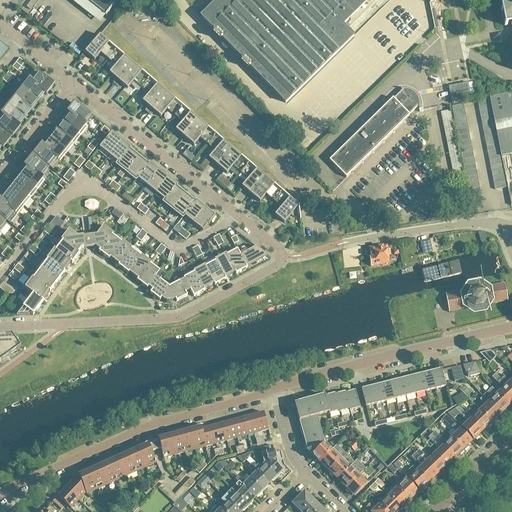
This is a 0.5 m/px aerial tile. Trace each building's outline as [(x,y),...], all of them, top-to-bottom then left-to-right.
[(68,0),(70,1),(76,0),(75,0),(86,0),(106,15),(105,16),(106,17),(119,0),(68,0)] [(217,0),(200,17),(214,32),(212,34),(219,41),(221,38),(242,60),(240,62),(247,69),(249,67),(276,95),(281,100),(285,103),(353,37),(343,26),(369,0),(217,0)] [(511,0),(499,0),(505,26),(511,24),(511,0)] [(108,59),(116,49),(99,35),(85,52),(87,54),(94,60),(100,53),(107,59),(108,59)] [(67,53),(78,58),(81,51),(70,46),(67,53)] [(118,81),(133,64),(133,63),(116,49),(108,59),(108,60),(109,60),(115,66),(109,73),(118,81)] [(21,67),(24,63),(19,59),(19,58),(16,63),(21,67)] [(149,78),(133,64),(118,81),(127,88),(134,81),(140,87),(141,88),(149,78)] [(53,86),(34,70),(27,79),(46,95),(53,86)] [(14,76),(8,72),(5,76),(10,80),(14,76)] [(96,73),(94,82),(104,84),(106,75),(96,73)] [(7,84),(10,80),(5,76),(2,80),(7,84)] [(166,92),(149,78),(141,88),(142,88),(149,94),(142,101),(148,107),(151,109),(166,92)] [(46,95),(27,79),(27,80),(29,81),(22,89),(37,101),(44,93),(46,95)] [(107,81),(100,90),(105,94),(113,86),(107,81)] [(471,100),(470,93),(456,95),(456,93),(469,91),(467,83),(448,87),(452,104),(471,100)] [(31,110),(37,101),(22,89),(15,98),(31,110)] [(388,136),(398,126),(399,126),(409,116),(410,115),(409,115),(418,106),(418,107),(418,108),(419,108),(419,107),(419,105),(419,104),(419,102),(419,101),(418,99),(417,98),(417,97),(416,95),(414,93),(413,92),(412,92),(411,91),(410,90),(409,90),(408,90),(406,89),(404,89),(403,89),(401,89),(401,90),(403,90),(393,99),(393,98),(392,99),(382,109),(381,109),(382,109),(372,119),(371,119),(371,120),(361,129),(361,130),(351,140),(351,139),(350,140),(340,150),(330,160),(329,161),(330,161),(345,177),(346,178),(347,177),(346,177),(356,167),(357,167),(367,157),(377,147),(378,146),(388,137),(388,136)] [(182,106),(166,92),(151,109),(152,109),(151,109),(154,112),(160,117),(167,109),(174,115),(173,116),(174,116),(182,106)] [(511,93),(489,98),(500,152),(511,206),(511,165),(510,155),(511,154),(511,93)] [(31,110),(15,98),(9,106),(24,118),(31,110)] [(478,101),(479,107),(490,105),(489,99),(478,101)] [(92,117),(75,103),(68,112),(87,128),(87,127),(86,126),(92,117)] [(464,110),(463,104),(452,106),(453,112),(464,110)] [(491,111),(490,105),(479,107),(480,113),(491,111)] [(24,118),(9,106),(2,114),(19,128),(17,126),(24,118)] [(184,137),(199,120),(182,106),(174,116),(175,117),(175,116),(182,122),(175,130),(184,137)] [(450,110),(441,112),(451,162),(452,167),(461,166),(450,110)] [(465,116),(464,110),(453,112),(454,118),(465,116)] [(492,117),(491,111),(480,113),(481,119),(492,117)] [(87,128),(68,112),(70,114),(63,122),(80,136),(87,128)] [(19,128),(2,114),(0,116),(0,127),(12,137),(19,128)] [(466,122),(465,116),(454,118),(455,124),(466,122)] [(494,123),(492,117),(481,119),(482,125),(494,123)] [(216,135),(199,121),(199,120),(184,137),(185,138),(193,145),(200,138),(207,144),(216,135)] [(80,136),(63,122),(56,131),(74,144),(72,142),(78,135),(80,136)] [(468,128),(466,122),(455,124),(456,130),(468,128)] [(495,128),(494,123),(482,125),(483,131),(495,128)] [(106,135),(109,131),(104,127),(101,131),(106,135)] [(469,134),(468,128),(456,130),(457,136),(469,134)] [(496,134),(495,128),(483,131),(485,137),(496,134)] [(0,145),(3,148),(10,139),(0,131),(0,145)] [(74,144),(56,131),(50,139),(67,153),(74,144)] [(109,156),(121,140),(111,133),(99,148),(109,156)] [(470,139),(469,134),(457,136),(459,142),(470,139)] [(497,140),(496,134),(485,137),(486,142),(497,140)] [(217,166),(232,149),(216,135),(207,144),(208,145),(215,151),(208,158),(217,166)] [(67,153),(50,139),(43,147),(41,145),(41,146),(60,161),(67,153)] [(471,145),(470,139),(459,142),(460,147),(471,145)] [(93,140),(90,144),(95,148),(98,144),(93,140)] [(117,165),(130,148),(121,140),(109,156),(118,163),(116,165),(117,165)] [(498,146),(497,140),(486,142),(487,148),(498,146)] [(92,152),(95,148),(90,144),(87,148),(92,152)] [(472,151),(471,145),(460,147),(461,153),(472,151)] [(60,161),(41,146),(34,155),(53,170),(60,161)] [(499,152),(498,146),(487,148),(488,154),(499,152)] [(126,172),(138,157),(129,150),(131,148),(130,148),(117,165),(126,172)] [(240,173),(249,163),(232,149),(217,166),(226,174),(233,166),(240,172),(240,173)] [(187,158),(191,154),(186,150),(182,155),(187,158)] [(473,157),(472,151),(461,153),(462,159),(473,157)] [(501,158),(499,152),(488,154),(489,160),(501,158)] [(49,171),(32,157),(25,166),(44,181),(42,179),(49,171)] [(82,165),(85,161),(80,157),(77,161),(82,165)] [(135,180),(149,163),(147,164),(138,157),(126,172),(135,180)] [(474,163),(473,157),(462,159),(463,165),(474,163)] [(502,164),(501,158),(489,160),(490,166),(502,164)] [(82,165),(77,161),(73,165),(79,169),(82,165)] [(146,186),(158,170),(149,163),(135,180),(136,180),(137,178),(146,186)] [(251,194),(265,177),(249,163),(240,173),(241,173),(248,179),(242,187),(251,194)] [(475,169),(474,163),(463,165),(464,171),(475,169)] [(503,169),(502,164),(490,166),(492,172),(503,169)] [(37,189),(44,181),(25,166),(27,168),(20,176),(37,189)] [(94,174),(98,169),(94,166),(90,171),(94,174)] [(98,178),(102,172),(98,169),(94,174),(98,178)] [(476,175),(475,169),(464,171),(465,177),(476,175)] [(504,175),(503,169),(492,172),(493,178),(504,175)] [(154,195),(168,178),(158,170),(146,186),(155,193),(154,195)] [(68,182),(71,178),(66,174),(63,178),(68,182)] [(221,175),(217,180),(221,184),(225,179),(221,175)] [(478,180),(476,175),(465,177),(466,183),(478,180)] [(505,181),(504,175),(493,178),(494,183),(505,181)] [(37,189),(20,176),(13,184),(30,198),(31,197),(29,196),(35,188),(37,190),(37,189)] [(282,191),(265,177),(251,194),(260,202),(266,195),(273,201),(282,191)] [(163,203),(177,185),(168,178),(154,195),(163,203)] [(63,189),(66,184),(61,180),(58,184),(63,189)] [(479,186),(478,180),(466,183),(467,188),(479,186)] [(112,189),(117,184),(113,181),(109,186),(112,189)] [(506,187),(505,181),(494,183),(495,189),(506,187)] [(30,198),(13,184),(7,192),(24,206),(30,198)] [(116,193),(121,187),(117,184),(112,189),(116,193)] [(173,210),(185,195),(176,188),(178,186),(177,185),(163,203),(173,210)] [(480,192),(479,186),(467,188),(469,194),(480,192)] [(301,219),(299,206),(282,191),(273,201),(274,202),(281,207),(275,215),(284,223),(290,216),(292,217),(294,218),(297,218),(300,218),(300,220),(301,219)] [(0,200),(17,215),(23,207),(24,206),(7,192),(0,201),(0,200)] [(182,218),(196,200),(194,202),(185,195),(173,210),(182,218)] [(130,196),(126,200),(131,204),(134,200),(130,196)] [(49,205),(52,201),(47,197),(44,201),(49,205)] [(17,215),(0,200),(0,215),(10,223),(17,215)] [(193,223),(205,208),(196,200),(182,218),(184,216),(193,223)] [(141,212),(145,207),(141,204),(137,209),(141,212)] [(144,215),(149,210),(145,207),(141,212),(144,215)] [(203,231),(215,216),(205,208),(193,223),(203,231)] [(39,218),(34,214),(30,218),(35,222),(39,218)] [(159,227),(163,222),(159,219),(155,224),(159,227)] [(163,230),(167,225),(163,222),(159,227),(163,230)] [(99,252),(113,233),(103,226),(96,235),(87,236),(84,236),(84,237),(83,237),(85,247),(85,248),(88,248),(95,247),(100,250),(98,251),(99,252)] [(25,236),(28,231),(23,227),(20,231),(25,236)] [(182,237),(186,232),(182,229),(178,234),(182,237)] [(85,247),(83,237),(84,237),(84,236),(77,237),(68,231),(61,240),(79,254),(78,253),(81,249),(85,248),(85,247)] [(186,240),(190,235),(186,232),(182,237),(186,240)] [(108,259),(122,241),(122,240),(121,242),(112,235),(113,234),(113,233),(99,252),(108,259)] [(20,242),(23,238),(18,234),(14,238),(20,242)] [(432,252),(429,239),(420,241),(423,254),(432,252)] [(76,259),(79,254),(61,240),(61,241),(62,242),(55,251),(54,250),(72,264),(76,259)] [(118,266),(133,247),(132,247),(131,248),(122,241),(108,259),(109,259),(110,258),(119,265),(118,266)] [(246,267),(266,256),(256,247),(246,252),(243,246),(237,250),(247,268),(246,267)] [(389,265),(388,256),(390,256),(389,250),(387,250),(387,246),(368,249),(369,258),(370,267),(389,265)] [(12,251),(7,247),(4,251),(9,255),(12,251)] [(128,273),(142,254),(133,247),(118,266),(128,273)] [(63,272),(70,263),(72,264),(54,250),(47,259),(46,258),(45,259),(64,273),(63,272)] [(247,268),(237,250),(227,255),(226,254),(225,254),(236,274),(247,268)] [(9,255),(4,251),(1,255),(6,259),(9,255)] [(137,281),(151,263),(142,256),(142,255),(142,254),(128,273),(129,272),(138,279),(137,281)] [(236,274),(225,254),(215,259),(214,259),(226,280),(225,278),(235,273),(236,274)] [(61,278),(64,273),(45,259),(38,268),(57,283),(61,278)] [(226,280),(214,259),(204,265),(215,285),(226,280)] [(420,280),(469,270),(467,260),(418,270),(420,280)] [(147,288),(159,271),(150,264),(151,263),(137,281),(142,284),(147,288)] [(215,285),(204,265),(203,265),(204,265),(194,271),(204,291),(205,291),(204,289),(214,284),(215,286),(215,285)] [(57,283),(38,268),(38,269),(40,270),(33,279),(30,277),(50,292),(57,283)] [(169,287),(160,280),(164,275),(159,271),(147,288),(148,287),(152,290),(150,293),(160,301),(161,298),(164,301),(168,301),(169,287)] [(204,291),(194,271),(193,271),(194,273),(184,278),(194,297),(204,291)] [(50,292),(30,277),(23,287),(43,302),(42,301),(48,292),(49,293),(50,292)] [(185,293),(190,290),(193,297),(194,297),(184,278),(183,278),(184,279),(169,287),(168,301),(172,301),(175,300),(176,302),(187,296),(185,293)] [(507,302),(504,284),(445,295),(448,307),(449,313),(453,312),(466,310),(483,307),(486,306),(507,302)] [(33,315),(43,302),(23,287),(22,287),(32,295),(16,316),(29,316),(29,315),(30,313),(33,315)] [(0,361),(21,347),(11,334),(0,335),(0,361)] [(496,356),(490,351),(490,350),(480,353),(489,363),(496,356)] [(463,380),(460,367),(451,369),(454,382),(463,380)] [(445,387),(441,371),(441,369),(435,370),(435,369),(430,370),(435,389),(445,387)] [(435,389),(430,370),(426,371),(426,373),(421,374),(425,392),(435,389)] [(425,392),(421,374),(415,375),(415,374),(410,375),(415,394),(425,392)] [(511,391),(501,380),(495,374),(491,377),(503,389),(497,394),(509,407),(511,404),(511,391)] [(415,394),(410,375),(406,376),(406,378),(401,379),(405,397),(415,394)] [(511,379),(509,382),(504,376),(501,380),(511,391),(511,379)] [(405,397),(401,379),(396,380),(395,379),(391,380),(395,399),(405,397)] [(395,399),(391,380),(386,381),(386,383),(381,384),(386,402),(395,399)] [(386,402),(381,384),(376,385),(376,384),(371,385),(376,404),(386,402)] [(376,404),(371,385),(366,386),(367,388),(361,389),(365,407),(376,404)] [(509,407),(497,394),(492,399),(486,394),(482,390),(479,393),(483,397),(500,415),(504,411),(505,411),(509,407)] [(360,408),(355,391),(349,392),(349,391),(344,392),(350,411),(360,408)] [(350,411),(344,392),(339,394),(339,392),(334,394),(339,412),(349,410),(349,411),(350,411)] [(339,412),(334,394),(329,395),(329,394),(324,395),(328,413),(329,414),(339,411),(339,413),(339,412)] [(328,413),(324,395),(323,396),(321,398),(319,398),(317,398),(314,398),(305,400),(294,403),(299,421),(316,416),(328,413)] [(467,400),(462,395),(452,400),(456,406),(467,400)] [(500,415),(483,397),(479,400),(481,402),(476,407),(479,411),(491,424),(496,420),(495,419),(500,415)] [(465,414),(458,407),(457,406),(454,409),(467,423),(461,429),(473,440),(474,439),(475,440),(478,437),(478,435),(482,432),(465,414)] [(468,411),(465,414),(482,432),(486,428),(487,428),(491,424),(479,411),(474,416),(468,411)] [(268,430),(264,413),(253,416),(258,433),(268,430)] [(471,442),(464,434),(446,415),(442,419),(456,433),(451,438),(463,451),(467,447),(467,445),(471,442)] [(258,433),(253,416),(243,418),(247,435),(258,433)] [(319,426),(316,416),(299,421),(300,426),(299,426),(300,431),(319,426)] [(247,435),(243,418),(232,421),(237,438),(238,441),(241,440),(241,437),(247,435)] [(237,438),(232,421),(222,424),(227,441),(237,438)] [(206,447),(201,430),(200,428),(207,426),(206,423),(200,425),(189,428),(195,450),(206,447)] [(227,441),(222,424),(212,427),(216,444),(227,441)] [(322,435),(319,427),(319,426),(300,431),(302,435),(303,435),(304,440),(322,435)] [(216,444),(212,427),(201,430),(206,447),(216,444)] [(195,450),(189,428),(178,431),(184,452),(195,450)] [(184,452),(178,431),(168,433),(174,455),(184,452)] [(463,451),(451,438),(446,443),(435,431),(431,434),(454,458),(458,455),(459,455),(463,451)] [(174,455),(168,433),(157,436),(158,440),(152,443),(148,445),(151,452),(155,451),(161,449),(163,458),(174,455)] [(454,458),(431,434),(428,437),(439,450),(434,455),(446,468),(450,464),(450,462),(454,458)] [(324,445),(322,435),(304,440),(306,445),(304,446),(306,451),(307,450),(324,445)] [(354,451),(360,445),(360,444),(361,443),(359,441),(351,448),(354,451)] [(156,463),(151,452),(148,445),(147,442),(137,447),(146,467),(156,463)] [(319,463),(331,451),(331,450),(330,451),(325,446),(327,446),(327,445),(324,445),(307,450),(307,451),(311,456),(312,458),(313,457),(319,463)] [(328,472),(346,454),(337,445),(331,451),(319,463),(324,468),(325,467),(327,469),(326,470),(328,472)] [(274,451),(273,451),(272,446),(261,449),(262,454),(262,455),(265,454),(274,451)] [(146,467),(137,447),(127,451),(136,472),(146,467)] [(446,468),(434,455),(429,460),(419,450),(416,453),(437,475),(440,471),(442,471),(446,468)] [(136,472),(127,451),(117,455),(127,476),(136,472)] [(276,463),(275,458),(276,456),(275,453),(274,451),(265,454),(262,455),(262,454),(261,454),(263,464),(264,464),(263,464),(277,478),(280,474),(280,472),(281,471),(280,470),(280,468),(278,465),(276,465),(275,464),(276,463)] [(252,452),(241,456),(245,460),(251,454),(253,453),(252,452)] [(437,475),(416,453),(415,453),(415,452),(410,457),(416,463),(417,461),(422,466),(417,471),(429,484),(433,480),(433,478),(437,475)] [(337,479),(351,465),(355,462),(346,454),(328,472),(332,477),(333,476),(337,479)] [(127,476),(117,455),(108,460),(117,480),(127,476)] [(400,459),(394,465),(397,468),(403,463),(400,459)] [(117,480),(108,460),(98,464),(107,485),(117,480)] [(220,472),(223,468),(218,463),(215,467),(220,472)] [(107,485),(98,464),(88,469),(97,489),(107,485)] [(277,478),(263,464),(259,468),(256,465),(252,468),(268,484),(270,482),(273,481),(277,478)] [(387,468),(394,474),(397,471),(391,464),(387,468)] [(345,489),(358,475),(354,471),(355,469),(351,465),(337,479),(341,483),(341,485),(345,489)] [(268,484),(252,468),(249,471),(253,475),(249,479),(262,492),(266,488),(266,486),(268,484)] [(97,489),(88,469),(78,473),(76,471),(71,476),(75,480),(86,492),(86,494),(97,489)] [(429,484),(417,471),(411,476),(405,470),(401,473),(406,478),(419,492),(424,488),(425,488),(429,484)] [(206,474),(203,477),(208,482),(211,479),(206,474)] [(354,496),(368,482),(364,478),(363,479),(358,475),(345,489),(348,493),(351,493),(354,496)] [(262,492),(249,479),(245,476),(242,479),(239,476),(235,479),(238,483),(254,499),(256,497),(258,496),(262,492)] [(174,494),(165,486),(161,491),(174,504),(195,482),(190,477),(174,494)] [(208,482),(203,477),(196,485),(201,489),(208,482)] [(375,482),(378,486),(381,488),(384,485),(378,479),(375,482)] [(86,492),(75,480),(74,481),(73,480),(66,488),(78,500),(86,492)] [(418,493),(405,480),(396,488),(409,501),(410,501),(411,501),(414,498),(414,497),(418,493)] [(372,492),(378,486),(375,482),(369,488),(372,492)] [(254,499),(238,483),(230,490),(234,494),(247,507),(252,503),(252,500),(254,499)] [(78,500),(66,488),(58,496),(71,508),(78,500)] [(189,492),(195,498),(199,494),(193,488),(189,492)] [(409,501),(396,488),(388,497),(400,510),(404,507),(405,506),(408,503),(408,502),(409,501)] [(364,499),(369,494),(366,491),(361,496),(364,499)] [(186,492),(181,498),(185,503),(191,496),(186,492)] [(301,511),(312,500),(310,498),(310,496),(307,493),(305,493),(304,492),(292,504),(301,511)] [(247,507),(234,494),(231,498),(227,494),(223,498),(237,511),(240,511),(241,511),(244,511),(247,507)] [(398,511),(400,510),(388,497),(379,505),(385,511),(398,511)] [(173,506),(174,507),(179,511),(181,511),(188,506),(180,498),(173,506)] [(237,511),(223,498),(220,501),(224,504),(220,509),(223,511),(237,511)] [(59,511),(63,508),(54,500),(43,511),(59,511)] [(300,511),(316,511),(321,507),(316,502),(314,502),(312,500),(301,511),(300,511)]
